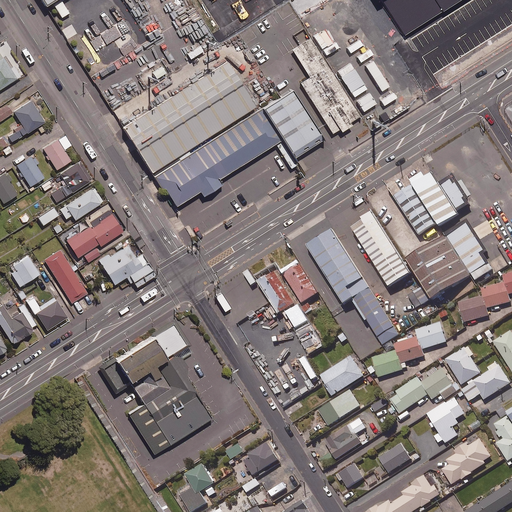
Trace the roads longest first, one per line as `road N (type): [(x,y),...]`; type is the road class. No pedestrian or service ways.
road 1 (tertiary): [(478,93),(186,278)]
road 2 (tertiary): [(9,0),(186,278)]
road 3 (tertiary): [(186,278),(333,511)]
road 4 (tertiary): [(186,278),(0,396)]
road 5 (unknown): [(511,307),(402,377)]
